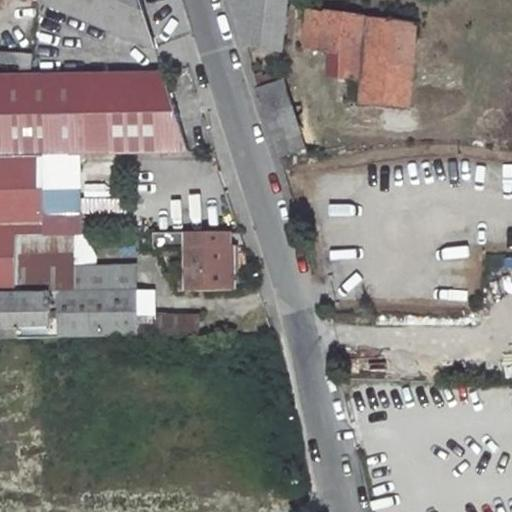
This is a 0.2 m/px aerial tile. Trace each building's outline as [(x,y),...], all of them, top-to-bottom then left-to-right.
[(0,0),(0,2),(1,0),(16,0),(38,8),(41,0),(0,0)] [(72,22),(154,54),(139,0),(41,0),(38,8),(60,17),(72,22)] [(229,0),(242,43),(285,50),(289,0),(229,0)] [(355,107),(408,111),(415,21),(301,13),(298,52),(322,54),(320,81),(357,83),(355,107)] [(58,23),(70,27),(72,22),(60,17),(58,23)] [(0,69),(18,70),(19,80),(30,80),(33,60),(0,58),(0,69)] [(253,75),(285,168),(310,160),(285,80),(283,81),(280,70),(264,76),(263,72),(253,75)] [(189,156),(163,76),(30,80),(19,80),(0,80),(0,160),(36,160),(61,159),(189,156)] [(38,221),(65,221),(61,159),(36,160),(38,221)] [(38,221),(36,160),(0,160),(0,241),(13,241),(39,240),(38,221)] [(230,294),(227,250),(227,236),(149,238),(149,248),(151,254),(182,253),(185,295),(230,294)] [(39,240),(13,241),(15,298),(131,296),(131,272),(94,273),(94,261),(82,239),(39,240)] [(0,298),(15,298),(13,241),(0,241),(0,298)] [(197,342),(195,320),(148,321),(146,295),(131,296),(132,343),(197,342)] [(0,345),(132,343),(131,296),(15,298),(0,298),(0,345)]
